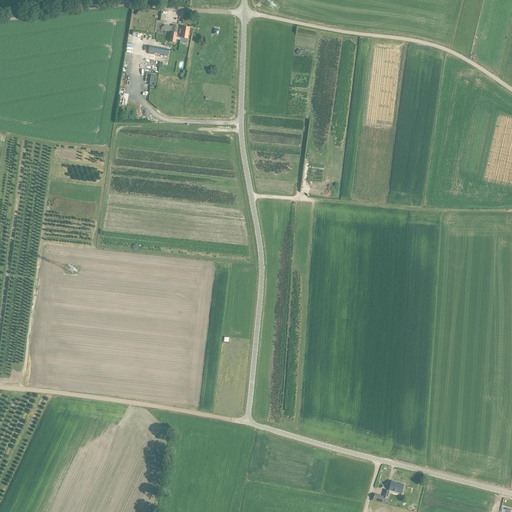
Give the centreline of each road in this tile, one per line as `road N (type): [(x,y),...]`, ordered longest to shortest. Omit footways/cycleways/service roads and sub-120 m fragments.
road 1 (unclassified): [(511,493),(247,423),(262,273),(241,140),(244,0)]
road 2 (track): [(497,79),(428,44),(243,13),(101,5),(0,18)]
road 3 (track): [(0,386),(247,423)]
